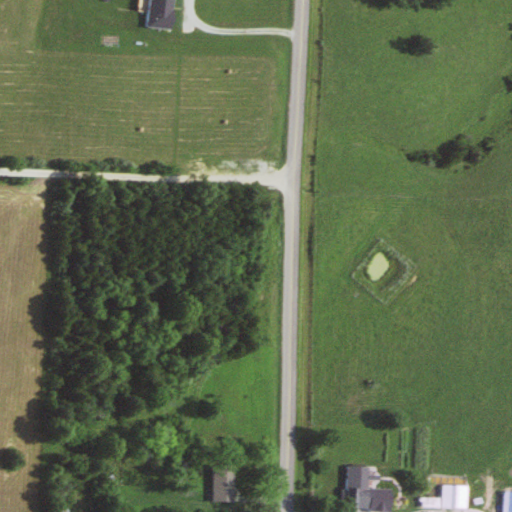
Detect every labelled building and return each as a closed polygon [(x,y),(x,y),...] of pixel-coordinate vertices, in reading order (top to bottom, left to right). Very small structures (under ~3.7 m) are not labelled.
[(164,31),(165,0),(140,0),(138,29),(164,31)] [(226,467),(204,467),(204,503),(226,503),(226,467)] [(363,510),(363,468),(337,468),(337,510),(363,510)] [(434,509),(459,509),(459,487),(434,487),(434,509)] [(496,511),(511,511),(511,493),(496,494),(496,511)]
